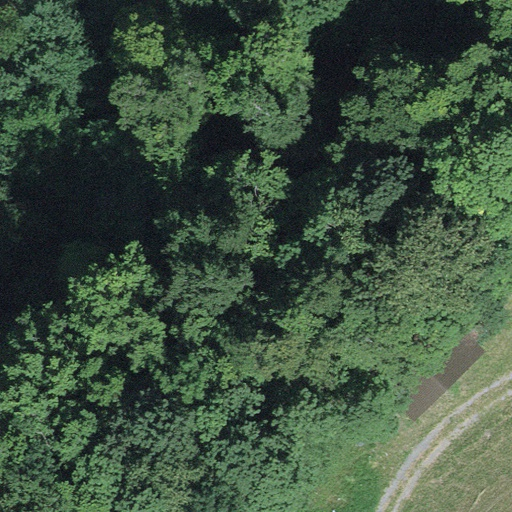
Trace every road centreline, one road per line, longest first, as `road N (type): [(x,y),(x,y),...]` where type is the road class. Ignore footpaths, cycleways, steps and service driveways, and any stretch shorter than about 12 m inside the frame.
road 1 (trunk): [(432,0),(0,321)]
road 2 (track): [(382,511),(440,435),(511,380)]
